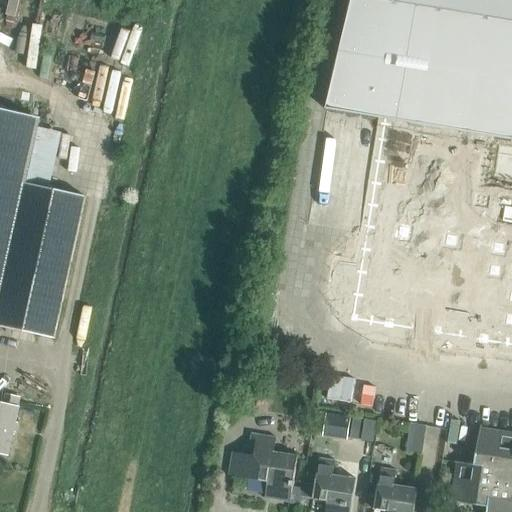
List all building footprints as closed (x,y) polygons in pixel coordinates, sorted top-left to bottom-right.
[(511,0),(352,0),(326,110),(379,119),(424,126),(422,134),(441,137),(443,129),(511,140),(511,0)] [(86,196),(60,191),(26,183),(40,121),(0,112),(0,327),(54,339),(86,196)] [(351,313),(351,314),(352,314),(352,313),(511,339),(511,148),(441,137),(422,134),(383,128),(383,127),(382,127),(382,128),(351,313)] [(0,403),(0,454),(8,457),(19,407),(18,407),(20,398),(6,395),(4,404),(0,403)] [(323,433),(375,443),(379,421),(327,412),(323,433)] [(423,426),(408,423),(403,452),(419,454),(423,426)] [(448,502),(488,508),(487,511),(511,511),(511,430),(481,426),(474,465),(455,462),(448,502)] [(232,453),(230,465),(229,477),(268,483),(265,499),(290,503),(298,457),(274,453),(276,438),(252,434),(248,456),(232,453)] [(320,458),(313,500),(328,502),(326,511),(351,511),(357,480),(333,477),(335,461),(320,458)] [(335,474),(357,476),(358,466),(337,464),(335,474)] [(381,468),(374,510),(388,511),(414,511),(418,490),(394,486),(397,471),(381,468)]
